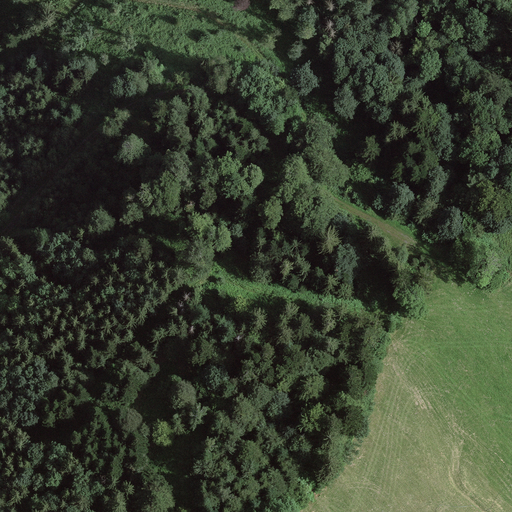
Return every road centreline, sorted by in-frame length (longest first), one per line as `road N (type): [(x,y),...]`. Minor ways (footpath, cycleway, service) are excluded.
road 1 (track): [(27,511),(67,433),(158,317),(195,283),(224,278),(368,316),(389,308),(384,284),(330,194)]
road 2 (track): [(0,236),(112,115),(181,88),(227,99),(330,194),(440,257)]
road 3 (track): [(158,0),(218,17),(248,41),(283,80),(317,139),(399,234)]
